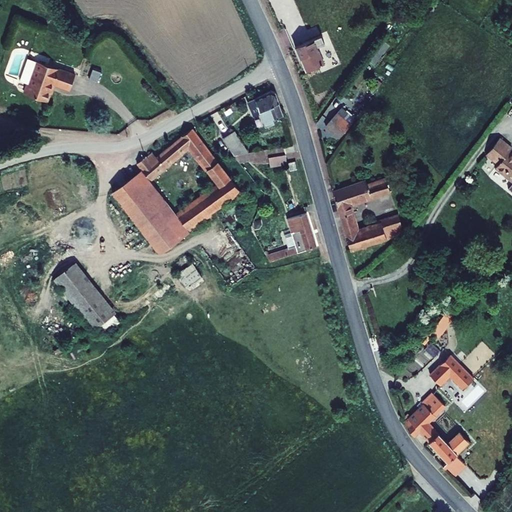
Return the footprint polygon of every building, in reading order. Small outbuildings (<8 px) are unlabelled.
[(329,33),(293,49),(298,60),(317,52),(315,48),(332,40),(329,33)] [(47,104),(60,108),(67,90),(82,95),(88,80),(40,64),(32,88),(40,91),(37,101),(47,104)] [(246,99),(243,100),(245,105),(241,107),(244,115),(249,113),(253,123),(280,114),(275,101),(272,92),(266,91),(246,99)] [(348,127),(334,116),(324,129),(338,140),(348,127)] [(144,158),(136,165),(149,183),(188,151),(218,187),(178,218),(191,235),(211,218),(210,217),(240,193),(190,131),(189,132),(154,160),(151,156),(146,160),(144,158)] [(237,137),(226,146),(238,161),(253,157),(255,157),(237,137)] [(511,149),(511,146),(504,140),(490,158),(502,167),(499,171),(511,180),(511,151),(511,149)] [(238,161),(235,162),(240,169),(271,161),(285,157),(287,156),(285,149),(255,157),(253,157),(238,161)] [(285,157),(271,161),(273,169),(288,165),(285,157)] [(164,221),(182,242),(190,236),(140,174),(130,182),(111,198),(144,237),(164,221)] [(366,185),(365,182),(333,193),(348,253),(402,236),(398,220),(356,234),(350,208),(388,194),(384,180),(366,185)] [(305,215),(294,219),(289,221),(297,249),(267,258),(269,264),(315,249),(305,215)] [(164,221),(144,237),(162,259),(182,242),(164,221)] [(72,257),(50,276),(92,326),(114,308),(72,257)] [(201,275),(189,258),(173,270),(184,286),(201,275)] [(430,331),(439,338),(452,321),(444,314),(430,331)] [(434,356),(441,350),(432,341),(425,347),(434,356)] [(467,374),(442,353),(424,374),(435,384),(444,373),(458,385),(467,374)] [(429,393),(428,395),(404,422),(413,437),(414,436),(417,433),(424,441),(434,431),(426,423),(442,404),(429,393)] [(448,445),(434,431),(424,441),(446,462),(466,441),(458,434),(448,445)]
